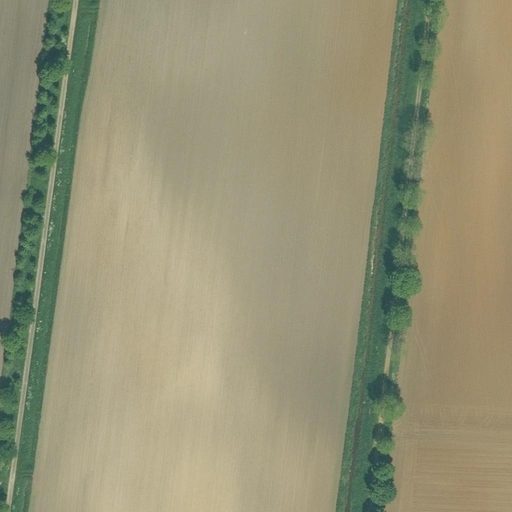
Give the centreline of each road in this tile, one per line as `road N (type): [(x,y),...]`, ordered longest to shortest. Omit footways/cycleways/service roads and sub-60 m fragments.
road 1 (track): [(7,511),(67,0)]
road 2 (track): [(422,0),(367,511)]
